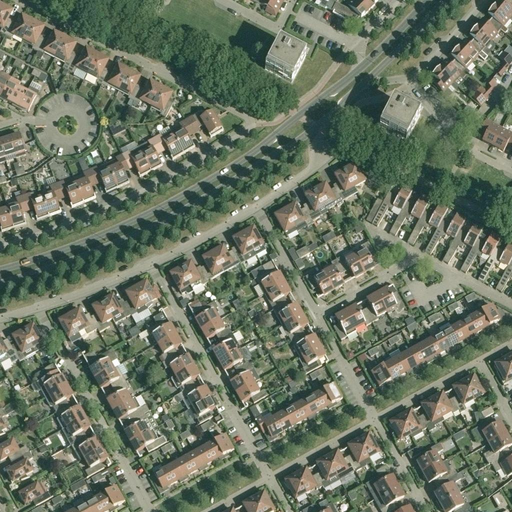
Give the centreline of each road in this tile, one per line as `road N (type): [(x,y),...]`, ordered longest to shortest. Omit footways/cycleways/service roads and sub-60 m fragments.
road 1 (residential): [(0,247),(138,194),(250,127),(244,115),(22,0)]
road 2 (tertiary): [(0,284),(87,255),(210,195),(298,141),(363,83)]
road 3 (tertiary): [(358,70),(262,146),(174,200),(0,270)]
road 4 (residential): [(271,478),(151,263)]
road 5 (residential): [(149,511),(38,307)]
road 6 (residential): [(317,315),(256,206)]
road 7 (residential): [(38,307),(151,263)]
road 8 (residential): [(271,478),(375,418)]
